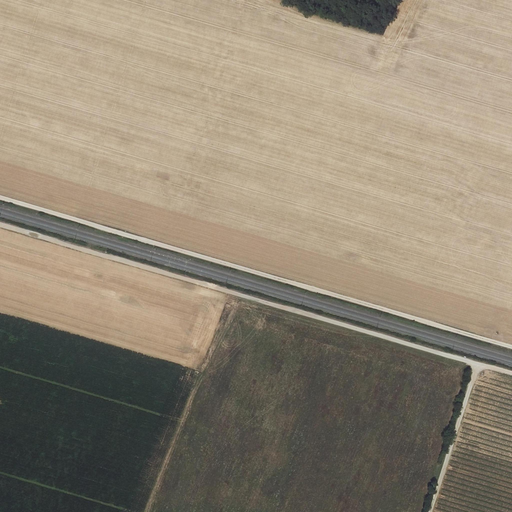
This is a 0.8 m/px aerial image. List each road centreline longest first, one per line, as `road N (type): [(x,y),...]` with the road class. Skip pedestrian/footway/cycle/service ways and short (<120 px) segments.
road 1 (track): [(0,198),(511,346)]
road 2 (track): [(511,375),(0,227)]
road 3 (track): [(477,365),(429,511)]
